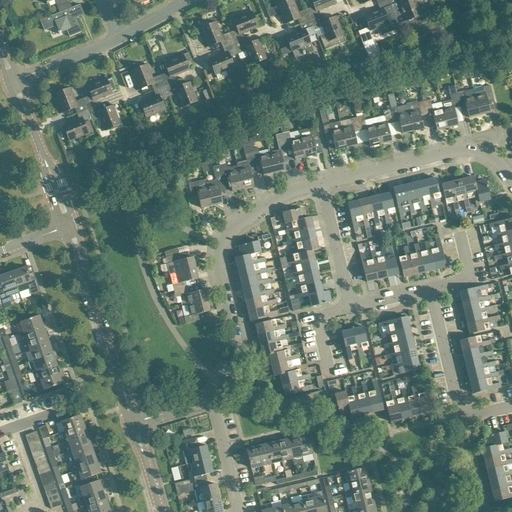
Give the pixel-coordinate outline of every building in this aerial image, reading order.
[(299,25),(310,20),(306,10),(298,13),(292,0),(290,0),(278,5),(285,24),(297,19),(299,25)] [(306,10),(310,20),(321,16),(319,10),(334,4),(332,0),(311,0),(314,6),(306,10)] [(388,23),(384,13),(392,10),(388,0),(387,0),(378,4),(380,10),(364,16),(370,31),(388,23)] [(423,22),(423,21),(414,0),(404,0),(401,1),(400,0),(388,0),(392,10),(395,17),(403,14),(406,21),(398,24),(400,31),(423,21),(423,22)] [(440,4),(433,7),(437,17),(444,14),(440,4)] [(49,17),(40,20),(43,28),(47,26),(48,29),(56,26),(59,31),(57,32),(59,34),(61,33),(61,32),(66,30),(69,37),(81,32),(74,14),(77,13),(74,7),(59,13),(49,17)] [(229,33),(233,43),(244,39),(242,33),(258,27),(252,12),(233,20),(237,30),(229,33)] [(345,41),(343,35),(335,17),(323,22),(321,16),(310,20),(315,31),(322,28),(325,33),(320,35),(326,49),(345,41)] [(310,44),(306,34),(315,31),(310,20),(299,25),(302,30),(286,37),(289,45),(280,49),(283,55),(292,52),(293,54),(295,58),(304,54),(302,48),(310,44)] [(223,48),(233,43),(229,33),(221,36),(216,22),(201,28),(208,47),(220,42),(223,48)] [(374,42),(370,31),(369,27),(358,32),(363,47),(374,42)] [(251,65),(266,59),(258,40),(246,45),(244,39),(233,43),(237,54),(238,54),(240,60),(248,57),(251,65)] [(234,67),(230,57),(237,54),(233,43),(223,48),(225,53),(209,60),(215,75),(234,67)] [(188,70),(185,62),(191,59),(188,51),(182,54),(181,52),(182,55),(164,62),(163,59),(168,72),(160,75),(164,86),(175,82),(173,76),(188,70)] [(154,90),(164,86),(160,75),(152,79),(147,65),(132,71),(139,89),(151,85),(154,90)] [(485,66),(487,75),(502,71),(501,65),(485,66)] [(83,99),(87,109),(98,105),(96,99),(112,93),(106,78),(87,85),(91,95),(83,99)] [(182,107),(197,101),(189,83),(177,88),(175,82),(164,86),(169,97),(176,94),(182,107)] [(473,89),(479,115),(490,112),(487,100),(493,99),(490,85),(483,87),(484,93),(475,95),(473,89)] [(165,110),(161,100),(169,97),(164,86),(154,90),(156,96),(140,102),(146,117),(165,110)] [(77,114),(87,109),(83,99),(75,102),(70,88),(55,94),(62,113),(74,108),(77,114)] [(468,118),(479,115),(473,89),(456,93),(459,107),(465,106),(468,118)] [(454,108),(459,107),(456,93),(450,95),(451,100),(441,102),(443,108),(442,108),(447,128),(458,125),(454,108)] [(447,128),(442,108),(432,111),(430,100),(423,102),(426,115),(428,122),(434,121),(436,131),(447,128)] [(421,117),(426,115),(423,102),(416,103),(418,109),(407,112),(412,131),(424,129),(421,117)] [(105,130),(120,124),(113,106),(100,111),(98,105),(87,109),(92,120),(100,117),(105,130)] [(412,131),(407,112),(398,114),(397,108),(390,110),(393,123),(399,122),(402,134),(412,131)] [(93,131),(89,121),(92,120),(87,109),(77,114),(79,119),(63,126),(69,141),(93,131)] [(387,124),(393,123),(390,110),(383,111),(386,122),(376,124),(381,144),(391,141),(387,124)] [(381,144),(376,124),(366,127),(363,116),(356,118),(360,131),(366,130),(370,147),(381,144)] [(354,133),(360,131),(356,118),(350,119),(351,125),(341,127),(341,128),(346,147),(357,145),(354,133)] [(346,147),(341,128),(341,127),(340,122),(323,126),(326,139),(332,138),(335,150),(346,147)] [(309,127),(299,129),(301,137),(305,157),(316,154),(316,153),(313,140),(319,139),(316,125),(309,127)] [(289,132),(282,133),(285,147),(286,151),(292,150),(295,160),(305,157),(301,137),(291,140),(289,132)] [(282,133),(275,135),(278,149),(285,147),(282,133)] [(134,150),(143,147),(139,138),(130,141),(134,150)] [(254,148),(251,149),(254,163),(260,162),(263,174),(263,175),(274,173),(269,153),(259,156),(258,151),(257,148),(254,148)] [(245,161),(237,163),(237,165),(243,189),(253,186),(250,174),(248,164),(254,163),(251,149),(250,149),(243,151),(245,161)] [(280,150),(269,153),(274,173),(285,170),(280,150)] [(102,170),(109,167),(107,161),(100,164),(102,170)] [(220,165),(219,165),(225,191),(231,189),(232,191),(243,189),(237,165),(230,167),(226,164),(220,165)] [(206,180),(205,180),(212,205),(222,203),(220,192),(225,191),(219,165),(212,167),(216,180),(206,182),(206,180)] [(474,183),(475,183),(473,177),(463,179),(467,199),(468,199),(474,198),(476,206),(480,205),(480,202),(479,202),(474,183)] [(434,199),(440,198),(435,178),(425,180),(430,200),(429,200),(431,208),(436,207),(434,199)] [(470,207),(468,199),(467,199),(463,179),(452,182),(457,202),(463,200),(465,208),(470,207)] [(205,180),(188,184),(192,197),(198,196),(201,208),(212,205),(205,180)] [(423,202),(429,200),(430,200),(425,180),(414,183),(419,203),(420,211),(425,210),(423,202)] [(479,202),(480,202),(490,200),(485,180),(475,183),(474,183),(479,202)] [(459,210),(457,202),(452,182),(441,185),(446,204),(452,203),(454,211),(455,211),(456,211),(459,210)] [(412,204),(419,203),(414,183),(404,186),(409,205),(408,205),(410,213),(414,212),(412,204)] [(401,207),(408,205),(409,205),(404,186),(393,188),(399,216),(403,215),(401,207)] [(394,212),(392,203),(390,193),(379,196),(384,215),(386,223),(388,233),(392,232),(390,222),(388,214),(394,212)] [(384,215),(379,196),(369,198),(374,218),(373,218),(375,226),(379,225),(378,216),(384,215)] [(373,218),(374,218),(369,198),(358,201),(363,220),(365,228),(369,227),(367,219),(373,218)] [(363,220),(358,201),(347,203),(354,231),(358,230),(356,222),(362,220),(363,220)] [(291,222),(305,219),(302,208),(282,213),(285,222),(285,223),(291,222)] [(482,215),(472,217),(473,224),(484,221),(482,215)] [(294,233),(313,228),(311,217),(305,219),(291,222),(292,228),(284,230),(285,234),(294,232),(294,233)] [(422,217),(416,219),(417,227),(424,225),(422,217)] [(500,233),(511,229),(511,218),(489,224),(490,228),(498,226),(500,233)] [(409,222),(401,224),(403,230),(411,228),(409,222)] [(296,243),(316,238),(313,228),(294,233),(295,238),(287,240),(288,245),(296,243)] [(503,243),(511,241),(511,229),(500,233),(492,234),(493,239),(501,237),(502,243),(503,243)] [(293,255),(313,251),(312,251),(318,249),(316,238),(296,243),(297,249),(289,251),(290,256),(293,255)] [(435,270),(446,267),(439,239),(435,240),(437,249),(430,250),(435,270)] [(260,251),(258,241),(238,246),(241,256),(255,253),(260,251)] [(505,254),(511,252),(511,241),(503,243),(502,243),(494,245),(496,250),(504,248),(505,254)] [(430,250),(428,242),(424,243),(426,251),(420,253),(420,252),(420,253),(424,272),(435,270),(430,250)] [(420,253),(420,252),(418,245),(414,246),(416,254),(410,255),(409,255),(414,275),(424,272),(420,253)] [(409,255),(408,247),(403,248),(405,256),(398,258),(403,277),(414,275),(409,255)] [(178,248),(164,251),(167,264),(169,274),(195,268),(193,257),(189,258),(187,252),(179,254),(178,248)] [(398,275),(396,265),(394,255),(387,256),(385,248),(381,249),(383,257),(388,277),(398,275)] [(295,266),(315,261),(313,251),(293,255),(294,261),(286,263),(287,267),(295,265),(295,266)] [(383,257),(376,259),(374,251),(370,252),(372,260),(377,280),(388,277),(383,257)] [(508,265),(511,263),(511,252),(505,254),(497,256),(498,260),(506,258),(508,264),(508,265)] [(237,268),(258,263),(266,261),(265,258),(257,259),(255,253),(241,256),(235,258),(237,268)] [(372,260),(365,261),(363,253),(360,254),(366,282),(377,280),(372,260)] [(298,276),(318,272),(315,261),(295,266),(297,271),(289,273),(290,277),(298,275),(298,276)] [(260,274),(268,272),(267,268),(259,270),(258,263),(237,268),(240,279),(260,274)] [(510,275),(511,274),(511,263),(508,265),(508,264),(500,266),(501,271),(509,269),(510,275)] [(40,291),(35,277),(30,279),(25,268),(12,272),(19,292),(28,289),(30,295),(40,291)] [(195,268),(169,274),(172,284),(173,291),(174,291),(187,287),(197,285),(196,279),(198,279),(195,268)] [(10,296),(19,292),(12,272),(0,276),(0,281),(3,289),(0,289),(0,297),(3,304),(12,301),(10,296)] [(300,287),(320,282),(318,272),(298,276),(299,281),(291,283),(292,288),(300,286),(300,287)] [(243,289),(263,284),(271,283),(270,278),(262,280),(260,274),(240,279),(243,289)] [(323,293),(322,292),(320,282),(300,287),(302,292),(294,294),(295,300),(309,296),(323,293)] [(265,295),(273,293),(272,289),(264,291),(263,284),(243,289),(245,300),(265,295)] [(187,287),(174,291),(175,298),(185,295),(187,305),(207,300),(204,289),(199,291),(197,285),(187,287)] [(480,290),(488,288),(487,285),(459,292),(462,303),(482,298),(482,297),(481,297),(480,290)] [(311,307),(331,302),(328,291),(322,292),(323,293),(309,296),(311,307)] [(267,306),(268,306),(268,305),(276,303),(275,299),(267,301),(265,295),(245,300),(248,311),(267,306)] [(484,308),(482,301),(490,299),(489,295),(482,297),(482,298),(462,303),(464,313),(484,308)] [(190,315),(184,316),(185,323),(199,320),(198,314),(210,311),(207,300),(187,305),(190,315)] [(485,312),(493,310),(498,309),(497,305),(492,306),(484,308),(464,313),(467,324),(487,319),(487,318),(486,318),(485,312)] [(269,312),(268,306),(267,306),(248,311),(250,321),(278,315),(277,310),(269,312)] [(40,310),(21,317),(23,321),(32,318),(42,314),(40,310)] [(23,332),(42,325),(40,319),(43,318),(42,314),(32,318),(23,321),(20,322),(23,332)] [(469,334),(479,332),(489,329),(487,322),(496,320),(495,316),(487,318),(487,319),(467,324),(469,334)] [(389,332),(409,328),(407,317),(379,323),(380,328),(388,326),(389,332)] [(278,331),(286,329),(285,324),(277,326),(275,320),(255,324),(258,335),(278,331)] [(27,342),(49,334),(47,330),(45,331),(42,325),(23,332),(27,342)] [(352,330),(357,349),(359,357),(363,356),(361,348),(368,347),(363,327),(352,330)] [(392,343),(412,338),(409,328),(389,332),(381,334),(382,338),(390,336),(392,343)] [(350,351),(357,349),(352,330),(341,332),(348,360),(352,359),(350,351)] [(279,337),(278,331),(258,335),(260,346),(280,341),(280,342),(288,340),(287,335),(279,337)] [(30,351),(49,345),(47,338),(50,337),(49,334),(27,342),(30,351)] [(496,339),(489,340),(481,342),(479,336),(460,341),(462,351),(482,346),(497,343),(496,339)] [(9,339),(8,339),(8,337),(3,339),(7,349),(12,347),(9,339)] [(395,353),(414,349),(412,338),(392,343),(384,345),(385,349),(393,347),(395,353)] [(282,348),(280,342),(280,341),(260,346),(263,356),(269,355),(269,356),(289,351),(291,351),(290,346),(282,348)] [(33,361),(55,353),(54,350),(51,351),(49,345),(30,351),(33,361)] [(482,347),(482,346),(462,351),(465,361),(484,357),(492,355),(491,351),(484,353),(482,347)] [(15,357),(14,354),(12,347),(7,349),(10,358),(15,357)] [(396,357),(397,364),(417,359),(414,349),(395,353),(386,355),(387,359),(396,357)] [(290,358),(289,351),(269,356),(272,367),(291,362),(300,360),(298,356),(290,358)] [(37,371),(56,364),(54,357),(57,357),(55,353),(33,361),(28,363),(32,372),(37,371)] [(14,368),(19,366),(15,357),(10,358),(14,368)] [(498,360),(494,361),(486,363),(484,357),(465,361),(467,372),(487,367),(495,365),(499,364),(498,360)] [(400,375),(419,370),(417,359),(397,364),(389,366),(390,370),(398,368),(400,375)] [(11,369),(8,361),(7,360),(3,361),(4,365),(1,366),(3,372),(6,371),(11,369)] [(293,369),(291,362),(272,367),(274,376),(280,375),(280,376),(302,371),(301,367),(293,369)] [(40,380),(62,372),(61,369),(58,370),(56,364),(37,371),(40,380)] [(22,376),(21,374),(19,366),(14,368),(17,378),(22,376)] [(470,383),(490,378),(497,376),(496,372),(489,374),(487,367),(467,372),(470,383)] [(14,379),(13,376),(11,369),(6,371),(9,380),(14,379)] [(302,380),(310,378),(309,374),(301,376),(300,372),(302,371),(280,376),(282,385),(302,380)] [(40,380),(40,381),(44,390),(63,383),(61,377),(63,376),(62,372),(40,380)] [(25,385),(22,378),(22,376),(17,378),(20,387),(25,385)] [(500,387),(499,383),(499,382),(491,384),(490,378),(470,383),(473,394),(500,387)] [(18,388),(15,380),(14,379),(9,380),(12,390),(13,390),(18,388)] [(303,387),(302,380),(282,385),(285,396),(313,389),(312,385),(303,387)] [(372,412),(383,410),(376,382),(372,383),(374,391),(368,393),(372,412)] [(417,395),(422,414),(433,412),(427,387),(431,387),(429,382),(426,383),(426,384),(422,385),(424,393),(417,395)] [(372,412),(368,393),(366,384),(362,385),(364,394),(357,395),(362,415),(372,412)] [(362,415),(357,395),(355,387),(351,388),(353,396),(347,398),(346,398),(350,412),(351,418),(362,415)] [(417,395),(415,387),(411,388),(413,396),(407,397),(411,417),(422,414),(417,395)] [(20,396),(18,388),(13,390),(12,390),(10,391),(6,392),(6,393),(7,395),(8,396),(12,394),(15,404),(22,402),(20,396)] [(411,417),(407,397),(405,389),(401,390),(403,398),(396,400),(401,420),(411,417)] [(346,398),(347,398),(345,392),(334,395),(339,414),(350,412),(346,398)] [(401,420),(396,400),(394,392),(390,393),(392,401),(385,402),(390,422),(401,420)] [(61,432),(86,423),(85,420),(82,421),(80,415),(61,422),(64,431),(61,432)] [(68,440),(87,434),(85,428),(87,427),(86,423),(61,432),(63,439),(67,438),(68,440)] [(50,436),(49,435),(46,425),(38,428),(42,439),(47,438),(50,436)] [(191,429),(182,431),(184,437),(192,434),(191,429)] [(25,435),(27,441),(38,437),(36,431),(25,435)] [(507,443),(507,441),(504,432),(485,436),(487,447),(501,444),(507,443)] [(312,454),(308,434),(301,436),(300,433),(296,434),(302,456),(312,454)] [(71,450),(93,442),(92,439),(89,440),(87,434),(68,440),(71,450)] [(292,458),(302,456),(296,434),(293,435),(294,438),(287,439),(292,458)] [(27,441),(29,446),(40,442),(38,437),(27,441)] [(292,458),(287,439),(281,441),(280,438),(276,439),(282,461),(292,458)] [(187,465),(210,459),(206,445),(196,448),(193,439),(181,442),(187,465)] [(271,463),(282,461),(276,439),(273,439),(273,443),(267,444),(271,463)] [(29,446),(31,452),(42,448),(40,442),(29,446)] [(75,460),(93,453),(91,447),(94,446),(93,442),(71,450),(75,460)] [(251,468),(261,466),(256,443),(252,444),(253,447),(246,449),(251,468)] [(271,463),(267,444),(261,446),(260,443),(256,443),(261,466),(271,463)] [(501,444),(487,447),(482,448),(484,459),(504,454),(504,455),(511,453),(510,449),(503,451),(501,444)] [(31,452),(33,458),(44,454),(42,448),(31,452)] [(78,469),(99,462),(98,459),(96,460),(93,453),(75,460),(78,469)] [(0,472),(9,470),(3,454),(0,454),(0,472)] [(33,458),(35,463),(46,459),(44,454),(33,458)] [(504,455),(504,454),(484,459),(487,470),(506,465),(511,463),(511,459),(505,461),(504,455)] [(35,463),(37,469),(48,465),(46,459),(35,463)] [(193,484),(203,481),(204,481),(202,475),(213,472),(210,459),(187,465),(190,480),(183,482),(184,486),(193,484)] [(82,480),(88,478),(101,473),(101,472),(100,473),(98,467),(101,466),(99,462),(78,469),(75,471),(76,474),(74,477),(76,481),(81,479),(82,480)] [(37,469),(39,475),(50,471),(48,465),(37,469)] [(509,475),(511,474),(511,469),(507,471),(506,465),(487,470),(489,480),(509,475)] [(60,476),(58,468),(57,466),(52,467),(53,470),(56,477),(60,476)] [(348,483),(371,478),(370,474),(367,474),(365,468),(346,473),(348,483)] [(39,475),(41,480),(52,476),(50,471),(39,475)] [(266,483),(265,479),(264,474),(253,477),(255,486),(266,483)] [(509,476),(509,475),(489,480),(492,491),(511,486),(511,485),(511,481),(510,482),(509,476)] [(41,480),(43,486),(54,482),(52,476),(41,480)] [(345,495),(370,489),(368,482),(371,481),(371,478),(348,483),(350,491),(344,492),(345,495)] [(83,496),(102,490),(100,484),(103,483),(101,479),(80,487),(83,496)] [(216,484),(204,487),(203,481),(193,484),(191,484),(184,486),(177,487),(179,494),(194,491),(197,503),(219,498),(216,484)] [(43,486),(45,492),(56,488),(54,482),(43,486)] [(511,490),(511,486),(492,491),(494,502),(511,497),(511,490)] [(8,496),(17,493),(15,488),(3,493),(4,497),(8,496)] [(45,492),(47,497),(58,493),(56,488),(45,492)] [(69,501),(65,488),(60,490),(65,503),(69,501)] [(353,504),(376,498),(375,494),(371,495),(370,489),(345,495),(345,498),(352,497),(353,504)] [(87,506),(108,498),(107,495),(105,496),(102,490),(83,496),(87,506)] [(47,497),(49,503),(60,499),(58,493),(47,497)] [(305,511),(302,501),(301,496),(291,498),(294,511),(305,511)] [(326,511),(325,506),(323,496),(313,499),(315,511),(326,511)] [(100,511),(109,509),(107,503),(110,502),(108,498),(87,506),(88,511),(100,511)] [(220,511),(222,511),(219,498),(197,503),(199,511),(220,511)] [(294,511),(291,498),(290,499),(292,504),(282,506),(283,511),(294,511)] [(355,511),(362,511),(375,509),(373,502),(376,502),(376,498),(353,504),(355,511)] [(49,503),(51,509),(62,505),(60,499),(49,503)] [(315,511),(313,499),(302,501),(305,511),(315,511)] [(283,511),(282,506),(281,506),(280,501),(271,504),(272,511),(283,511)]
